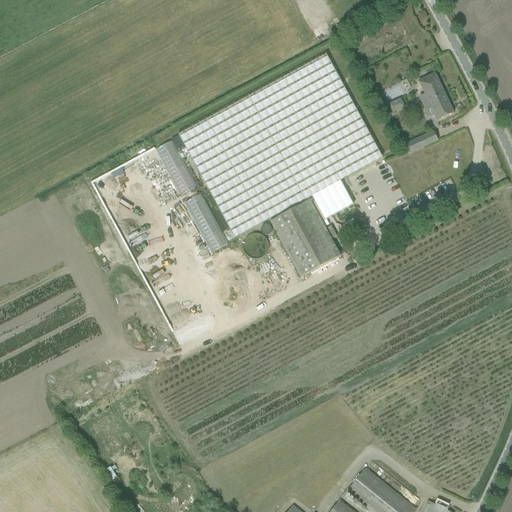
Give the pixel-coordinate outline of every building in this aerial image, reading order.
[(326,55),(178,135),(234,239),(382,158),(326,55)] [(434,115),(437,121),(453,114),(435,74),(418,81),(430,107),(423,110),(428,118),(434,115)] [(400,85),(381,93),(385,102),(404,93),(400,85)] [(388,105),(392,113),(404,107),(400,99),(388,105)] [(438,141),(433,132),(405,145),(410,154),(438,141)] [(197,188),(171,140),(154,149),(180,197),(197,188)] [(228,244),(201,195),(184,204),(211,253),(228,244)] [(309,200),(270,222),(300,278),(340,257),(331,240),(325,230),(309,200)] [(337,237),(331,227),(325,230),(331,240),(337,237)] [(255,260),(261,259),(265,257),(268,254),(269,249),(269,245),(268,241),(265,237),(260,234),(255,234),(250,236),(246,239),(244,244),(244,249),(246,254),(250,258),(255,260)] [(346,492),(368,510),(366,511),(414,511),(416,510),(365,469),(346,492)] [(299,511),(293,506),(288,511),(353,511),(340,501),(330,511),(299,511)] [(447,511),(428,503),(423,511),(447,511)]
